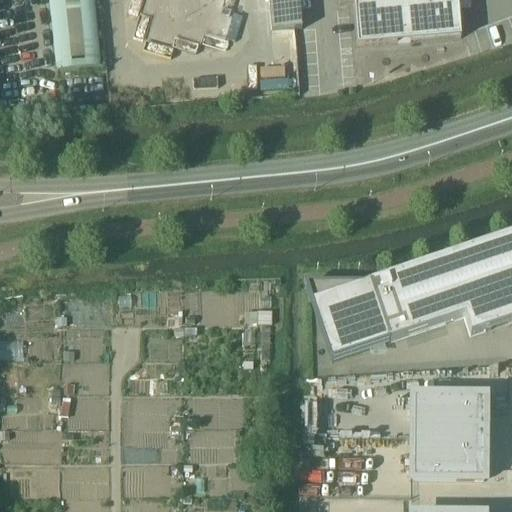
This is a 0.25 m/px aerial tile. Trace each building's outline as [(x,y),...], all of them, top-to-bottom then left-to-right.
[(92,0),(47,0),(55,75),(99,70),(92,0)] [(339,0),(340,6),(338,6),(338,8),(352,7),(356,50),(459,42),(456,0),(339,0)] [(304,288),(330,365),(461,321),(467,340),(511,325),(511,238),(367,286),(304,288)] [(257,315),(257,331),(268,331),(268,315),(257,315)] [(483,401),(411,400),(410,484),(482,484),(482,458),(481,458),(481,459),(477,459),(477,426),(481,426),(481,428),(482,428),(483,401)]
